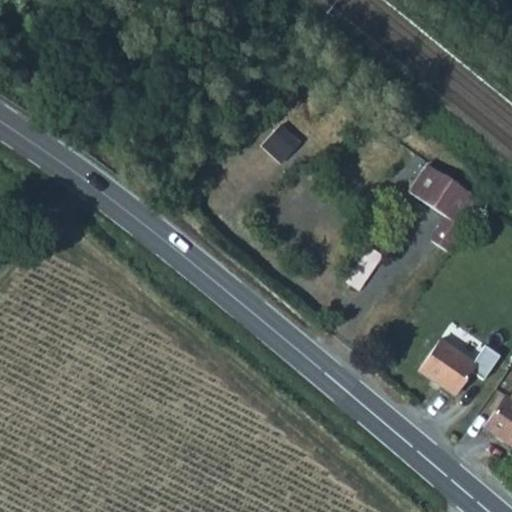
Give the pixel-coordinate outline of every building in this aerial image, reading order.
[(277,124),(259,144),(278,161),(296,141),(277,124)] [(473,196),(426,167),(410,191),(453,218),(458,220),(473,196)] [(481,201),(473,196),(458,220),(453,218),(438,241),(450,248),(481,201)] [(373,246),(346,285),(356,291),(381,252),(373,246)] [(429,332),(408,363),(454,394),(475,364),(429,332)] [(482,427),(511,446),(511,399),(504,394),(482,427)]
